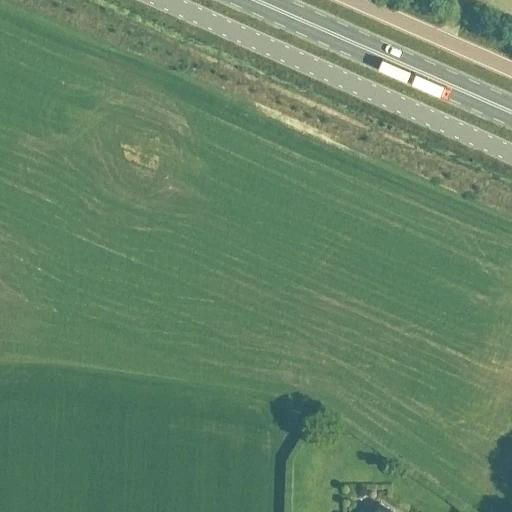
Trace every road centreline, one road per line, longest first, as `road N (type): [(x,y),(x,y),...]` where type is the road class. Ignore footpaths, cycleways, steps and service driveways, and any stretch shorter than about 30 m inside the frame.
road 1 (unclassified): [(511,156),(158,0)]
road 2 (primary): [(251,0),(511,113)]
road 3 (unclassified): [(347,0),(511,71)]
